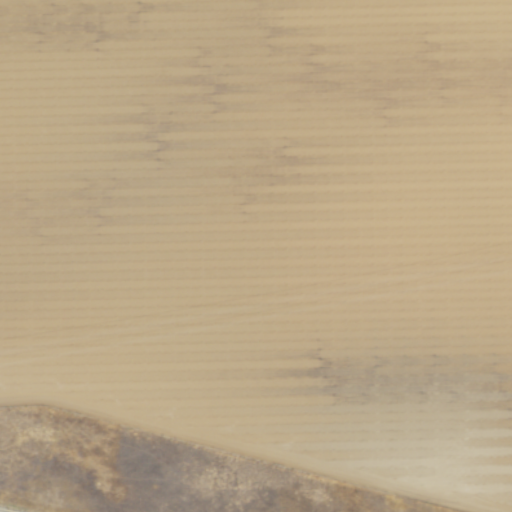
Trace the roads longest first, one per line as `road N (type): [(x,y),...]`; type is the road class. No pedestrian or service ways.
road 1 (track): [(511,234),(0,228)]
road 2 (track): [(495,511),(91,409),(0,401)]
